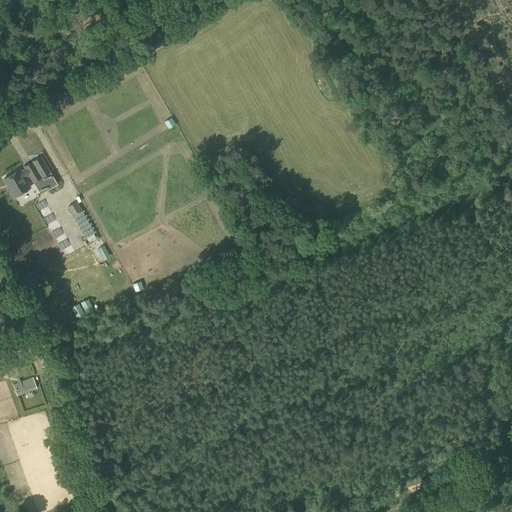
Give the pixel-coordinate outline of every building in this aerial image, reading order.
[(42,184),(46,191),(57,184),(47,168),(40,156),(24,166),(25,168),(20,171),(19,169),(3,178),(14,196),(30,187),(24,178),(29,175),(36,187),(42,184)] [(49,229),(59,225),(49,201),(39,206),(49,229)] [(72,215),(81,210),(76,201),(67,207),(72,215)] [(256,228),(270,220),(264,207),(249,214),(256,228)] [(104,245),(101,240),(95,243),(98,248),(104,245)] [(109,249),(97,256),(102,264),(113,257),(109,249)] [(6,329),(9,342),(26,339),(23,325),(6,329)] [(17,396),(36,388),(32,377),(12,385),(17,396)]
